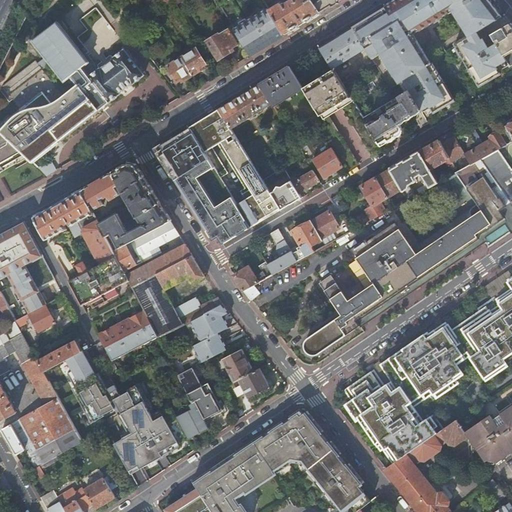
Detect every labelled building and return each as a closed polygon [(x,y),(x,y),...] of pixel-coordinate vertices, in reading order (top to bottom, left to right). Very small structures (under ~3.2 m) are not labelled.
[(172,0),(159,0),(151,5),(150,6),(153,11),(172,0)] [(271,12),(278,23),(285,35),(303,24),(321,13),(312,0),(291,0),(293,1),(290,3),(289,1),(286,3),(287,5),(285,6),(284,3),(271,12)] [(312,0),(321,13),(331,7),(340,1),(339,0),(312,0)] [(452,12),(468,38),(455,46),(479,88),(500,76),(498,73),(510,66),(497,46),(488,51),(483,42),(481,42),(476,34),(483,29),(501,18),(487,0),(398,0),(352,29),(365,50),(367,54),(369,57),(376,52),(382,54),(384,58),(383,59),(399,85),(403,82),(409,91),(423,113),(431,108),(434,114),(435,114),(454,103),(447,90),(445,91),(435,73),(437,72),(432,64),(431,65),(413,35),(414,32),(418,30),(419,32),(449,14),(447,12),(451,9),(454,10),(454,11),(452,12)] [(97,8),(80,21),(88,31),(78,39),(96,62),(122,42),(97,8)] [(154,17),(149,9),(138,16),(143,24),(154,17)] [(244,44),(251,55),(269,45),(285,35),(278,23),(271,12),(269,9),(263,15),(256,19),(255,17),(235,30),(244,44)] [(136,30),(128,19),(122,23),(131,34),(136,30)] [(35,61),(2,86),(21,111),(0,127),(0,131),(1,132),(24,154),(25,155),(31,161),(32,162),(57,143),(56,142),(59,140),(59,141),(120,94),(120,93),(126,88),(133,83),(133,84),(145,76),(125,50),(114,59),(114,60),(101,70),(100,69),(90,77),(83,68),(90,63),(58,23),(34,42),(48,60),(40,67),(35,61)] [(511,26),(511,25),(491,36),(492,37),(497,46),(511,67),(511,66),(511,26)] [(352,29),(320,49),(333,69),(365,50),(352,29)] [(483,29),(476,34),(481,42),(483,42),(488,51),(497,46),(492,37),(489,39),(483,29)] [(220,36),(220,35),(208,42),(219,59),(226,55),(230,53),(229,51),(237,46),(228,31),(220,36)] [(197,50),(182,58),(193,76),(201,71),(200,69),(203,66),(206,65),(197,50)] [(193,76),(182,58),(168,67),(177,82),(180,81),(184,79),(185,80),(193,76)] [(375,64),(373,75),(381,77),(382,72),(383,72),(384,66),(375,64)] [(290,67),(260,85),(272,105),(274,108),(304,89),(290,67)] [(334,71),(304,89),(319,115),(338,103),(342,109),(372,157),(383,151),(381,147),(367,125),(364,119),(342,84),(334,71)] [(220,110),(232,130),(272,105),(260,85),(220,110)] [(373,122),(367,125),(381,147),(401,135),(402,132),(402,130),(402,129),(400,124),(418,114),(418,117),(417,119),(416,120),(422,129),(429,124),(409,91),(386,105),(391,113),(384,117),(385,119),(377,123),(373,122)] [(319,115),(326,126),(332,122),(329,117),(342,109),(338,103),(319,115)] [(205,153),(219,145),(225,156),(228,154),(248,187),(241,192),(246,200),(237,206),(251,228),(282,210),(268,188),(263,180),(259,174),(240,143),(235,135),(232,130),(220,110),(190,129),(205,153)] [(284,124),(281,118),(272,124),(276,129),(284,124)] [(344,168),(346,173),(359,165),(332,122),(326,126),(320,129),(332,149),(344,168)] [(472,164),(481,160),(498,150),(506,146),(499,133),(490,138),(491,140),(490,140),(489,138),(483,141),(474,127),(468,131),(464,124),(452,131),(456,138),(455,138),(472,164)] [(205,153),(190,129),(161,146),(166,153),(161,157),(213,241),(218,238),(223,245),(251,228),(237,206),(233,198),(217,208),(198,178),(214,168),(205,154),(206,154),(205,153)] [(0,174),(3,172),(1,169),(10,164),(16,160),(25,155),(24,154),(1,132),(0,132),(0,174)] [(459,172),(472,164),(455,138),(443,145),(459,172)] [(457,173),(459,172),(443,145),(440,141),(420,152),(431,170),(446,162),(451,170),(453,169),(453,171),(448,173),(450,177),(457,173)] [(344,168),(332,149),(313,160),(325,179),(344,168)] [(498,150),(481,160),(511,203),(511,169),(511,170),(498,150)] [(403,189),(409,200),(417,195),(411,185),(419,180),(417,177),(419,176),(421,179),(422,178),(428,189),(439,183),(431,170),(420,152),(391,169),(403,189)] [(511,203),(481,160),(472,164),(459,172),(457,173),(482,210),(418,255),(396,223),(367,242),(366,241),(351,251),(375,284),(350,301),(332,276),(321,284),(342,316),(307,340),(306,342),(305,343),(305,345),(305,348),(305,350),(306,351),(308,354),(311,355),(314,356),(316,356),(319,355),(361,326),(362,327),(403,299),(405,296),(413,291),(415,291),(417,290),(437,277),(437,274),(448,267),(450,267),(486,242),(483,239),(506,223),(511,231),(511,203)] [(51,161),(38,168),(47,177),(56,172),(51,161)] [(129,165),(114,173),(121,188),(129,202),(127,204),(129,207),(131,206),(138,218),(139,218),(143,224),(148,221),(151,225),(148,227),(145,226),(129,234),(124,226),(133,221),(124,205),(97,220),(106,237),(112,234),(120,249),(172,222),(137,166),(129,165)] [(376,178),(389,198),(403,189),(391,169),(376,178)] [(259,174),(263,180),(268,178),(264,171),(259,174)] [(291,180),(300,194),(320,182),(313,171),(299,180),(298,179),(295,178),(291,180)] [(114,173),(82,191),(86,199),(90,201),(88,202),(90,206),(94,204),(97,210),(104,205),(102,201),(109,197),(111,201),(121,195),(118,189),(121,188),(114,173)] [(279,174),(273,177),(276,183),(277,183),(282,180),(279,174)] [(263,180),(268,188),(276,183),(273,177),(272,176),(268,178),(263,180)] [(368,210),(374,219),(387,212),(381,202),(389,198),(376,178),(362,186),(374,206),(368,210)] [(299,194),(291,181),(273,192),(281,205),(299,194)] [(82,191),(35,218),(47,240),(66,229),(65,226),(69,224),(70,226),(93,213),(90,206),(88,202),(86,199),(82,191)] [(329,211),(312,221),(322,239),(339,229),(329,211)] [(76,237),(83,233),(99,265),(88,271),(70,281),(69,281),(82,306),(90,302),(93,309),(119,295),(116,289),(129,281),(114,252),(106,237),(97,220),(93,213),(70,226),(70,228),(74,236),(76,237)] [(293,254),(298,261),(316,251),(313,246),(323,240),(322,239),(312,221),(293,233),(302,249),(293,254)] [(114,252),(129,281),(129,282),(132,287),(133,288),(193,256),(186,245),(129,274),(128,270),(137,266),(136,265),(141,263),(139,258),(180,236),(172,222),(120,249),(114,252)] [(47,305),(38,289),(55,280),(27,228),(20,226),(0,236),(0,292),(16,321),(25,317),(28,315),(46,306),(47,305)] [(279,229),(271,234),(277,244),(285,240),(279,229)] [(268,265),(274,275),(298,261),(293,254),(292,251),(268,265)] [(244,291),(254,285),(274,275),(268,265),(266,262),(260,266),(263,272),(255,277),(249,268),(234,276),(244,291)] [(79,270),(67,276),(70,281),(88,271),(85,264),(81,263),(79,264),(78,268),(79,270)] [(359,419),(392,466),(443,430),(434,417),(424,424),(413,409),(434,395),(438,399),(458,385),(454,380),(463,374),(457,366),(470,356),(489,382),(509,368),(502,359),(511,352),(511,282),(510,284),(511,287),(511,293),(495,304),(493,300),(479,310),(483,316),(455,335),(448,326),(429,339),(427,335),(405,351),(406,353),(384,368),(393,382),(385,388),(376,376),(348,395),(353,401),(343,408),(353,423),(359,419)] [(244,291),(251,301),(260,294),(254,285),(244,291)] [(16,353),(27,372),(40,365),(39,363),(32,350),(23,334),(16,321),(0,292),(0,307),(12,330),(0,336),(0,376),(10,371),(4,359),(16,353)] [(202,364),(228,350),(219,333),(230,327),(224,317),(230,314),(223,304),(205,314),(190,322),(201,343),(193,347),(202,364)] [(56,324),(46,306),(28,315),(38,333),(56,324)] [(101,333),(99,334),(113,361),(115,360),(125,354),(130,352),(134,350),(138,347),(142,346),(146,344),(150,341),(153,340),(158,337),(159,337),(145,310),(141,312),(138,314),(135,315),(131,317),(106,331),(101,333)] [(16,321),(23,334),(31,329),(25,317),(16,321)] [(40,365),(44,372),(67,360),(83,351),(78,342),(39,363),(40,365)] [(222,359),(234,383),(238,381),(254,372),(242,349),(222,359)] [(67,360),(72,370),(68,373),(95,422),(105,416),(104,415),(115,409),(83,351),(67,360)] [(27,372),(42,399),(54,392),(49,382),(44,372),(40,365),(27,372)] [(193,368),(178,376),(193,404),(195,403),(213,393),(208,384),(202,387),(193,368)] [(254,372),(238,381),(245,394),(248,399),(269,388),(259,369),(254,372)] [(234,383),(230,385),(237,398),(245,394),(238,381),(234,383)] [(0,386),(0,421),(17,413),(2,385),(0,386)] [(124,439),(115,444),(130,471),(139,466),(141,469),(163,456),(169,453),(181,446),(180,444),(189,439),(177,417),(172,407),(153,418),(144,401),(145,401),(136,385),(127,390),(128,392),(114,400),(132,433),(123,438),(124,439)] [(213,393),(195,403),(199,411),(202,416),(204,420),(222,411),(213,393)] [(189,439),(209,429),(208,427),(205,421),(204,420),(202,416),(199,411),(195,403),(193,404),(190,405),(192,410),(177,417),(189,439)] [(465,431),(468,436),(488,464),(494,465),(511,452),(511,403),(492,418),(491,416),(479,424),(478,422),(465,431)] [(194,481),(194,482),(199,489),(213,511),(247,511),(238,499),(251,491),(276,473),(274,470),(292,458),(303,460),(319,480),(315,482),(332,503),(335,500),(341,508),(343,510),(350,504),(356,511),(357,511),(362,509),(372,501),(364,491),(360,486),(365,482),(350,463),(342,454),(331,441),(324,431),(308,411),(303,415),(300,410),(291,416),(262,435),(226,460),(213,468),(194,481)] [(223,412),(222,411),(204,420),(205,421),(223,412)] [(451,511),(447,507),(446,506),(448,505),(448,503),(448,501),(444,495),(440,494),(438,495),(434,491),(436,489),(419,468),(417,469),(413,464),(421,459),(426,460),(440,450),(441,446),(449,441),(451,444),(451,443),(452,444),(453,444),(454,444),(455,444),(456,444),(457,444),(468,436),(465,431),(457,421),(443,430),(392,466),(387,470),(420,511),(451,511)] [(292,458),(274,470),(276,473),(293,462),(301,464),(315,482),(319,480),(303,460),(292,458)] [(45,504),(48,511),(84,511),(119,495),(109,474),(75,491),(74,490),(45,504)] [(503,479),(499,483),(505,491),(509,488),(504,482),(505,481),(503,479)] [(493,480),(487,484),(501,500),(506,496),(504,494),(505,493),(493,480)] [(213,511),(199,489),(189,495),(166,510),(167,511),(213,511)] [(251,491),(238,499),(247,511),(249,510),(251,508),(252,505),(253,502),(254,498),(253,496),(252,493),(251,491)] [(335,500),(332,503),(338,510),(341,508),(335,500)] [(511,511),(511,505),(510,502),(495,511),(511,511)]
